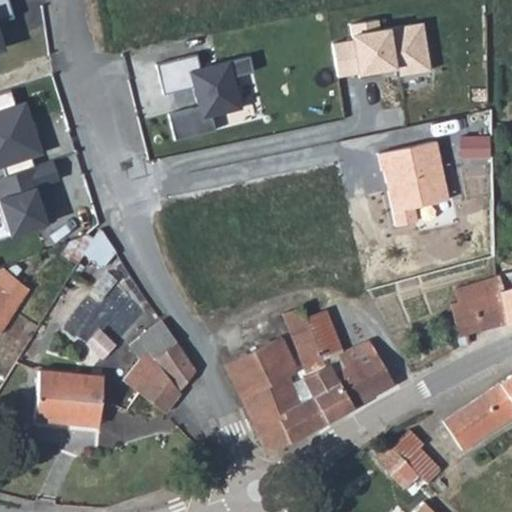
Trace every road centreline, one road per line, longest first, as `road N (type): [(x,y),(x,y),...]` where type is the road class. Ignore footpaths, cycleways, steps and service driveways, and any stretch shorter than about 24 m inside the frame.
road 1 (residential): [(79,0),(139,228),(260,489)]
road 2 (tertiary): [(260,489),(511,345)]
road 3 (unknown): [(107,107),(168,37),(209,17),(294,0)]
